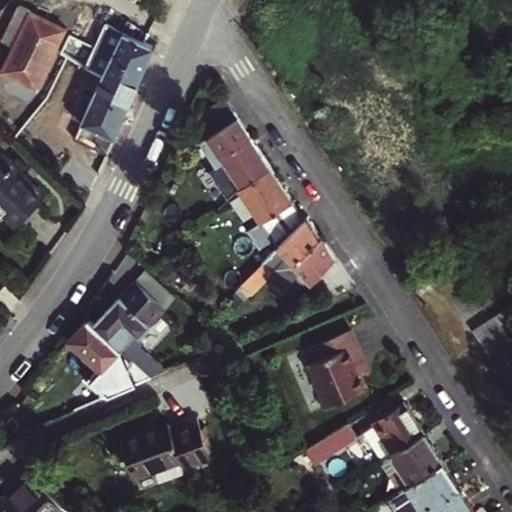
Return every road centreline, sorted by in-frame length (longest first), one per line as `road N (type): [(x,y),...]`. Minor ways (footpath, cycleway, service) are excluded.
road 1 (residential): [(203,5),(511,491)]
road 2 (tertiary): [(203,5),(97,239),(0,378)]
